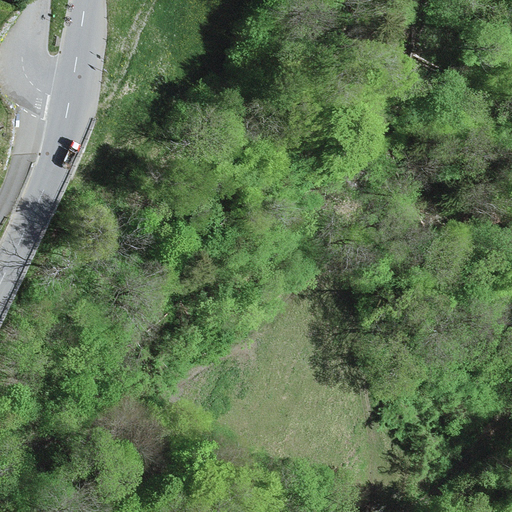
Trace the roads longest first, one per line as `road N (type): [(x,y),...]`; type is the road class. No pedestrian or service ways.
road 1 (track): [(142,511),(146,438),(158,403),(179,378),(255,334),(309,279),(339,291),(353,320),(378,511)]
road 2 (tertiary): [(70,102),(62,140),(0,285)]
road 3 (track): [(400,511),(431,496),(511,407)]
road 4 (unclassified): [(70,102),(45,93),(22,66),(42,0)]
